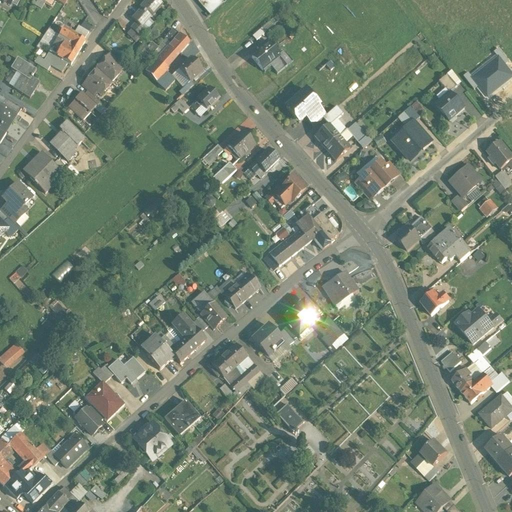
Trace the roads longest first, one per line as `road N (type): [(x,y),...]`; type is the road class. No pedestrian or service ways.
road 1 (residential): [(25,511),(302,265),(362,227)]
road 2 (residential): [(487,511),(388,268),(362,227)]
road 3 (residential): [(362,227),(233,84),(179,0)]
road 4 (residential): [(362,227),(511,102)]
road 5 (residential): [(0,173),(103,30)]
